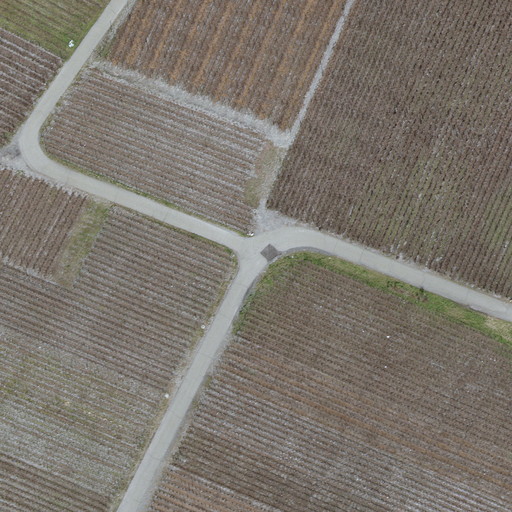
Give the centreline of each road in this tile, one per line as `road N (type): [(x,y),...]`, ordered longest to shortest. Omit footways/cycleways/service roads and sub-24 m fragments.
road 1 (track): [(130,511),(256,255),(284,243),(323,243),(511,313)]
road 2 (track): [(117,0),(27,142),(32,160),(256,255)]
